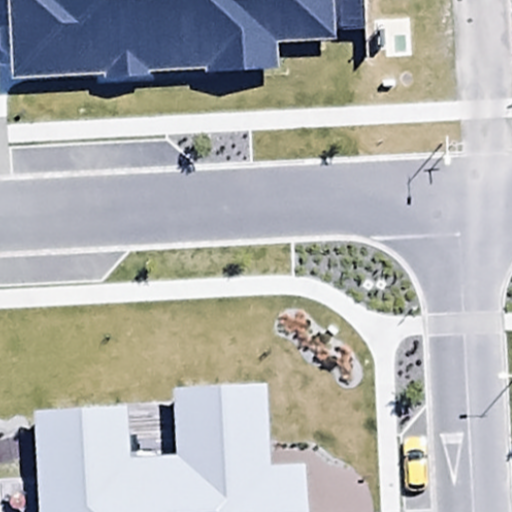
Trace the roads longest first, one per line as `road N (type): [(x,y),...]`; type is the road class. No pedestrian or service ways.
road 1 (residential): [(0,217),(457,194)]
road 2 (residential): [(474,511),(457,194)]
